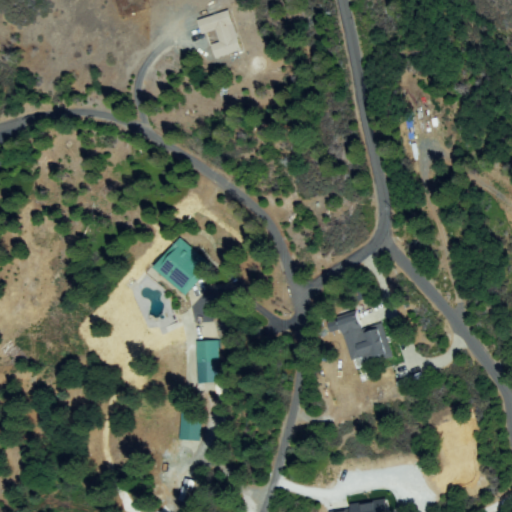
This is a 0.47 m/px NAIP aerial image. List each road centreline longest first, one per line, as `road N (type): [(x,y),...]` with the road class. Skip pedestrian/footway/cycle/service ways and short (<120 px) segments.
road 1 (residential): [(289,251),(333,272),(379,240),(372,145),(343,0)]
road 2 (residential): [(289,251),(262,214),(212,175),(96,118),(46,117),(0,128)]
road 3 (residential): [(266,511),(299,383),(303,309),(289,251)]
road 4 (residential): [(511,404),(379,240)]
